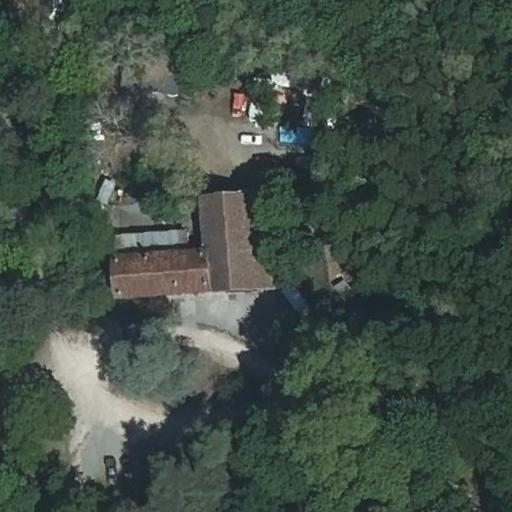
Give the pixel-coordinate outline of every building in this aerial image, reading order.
[(180,54),(145,61),(152,94),(187,86),(180,54)] [(328,76),(278,67),(276,82),(326,91),(328,76)] [(258,76),(251,120),(264,123),(272,79),(258,76)] [(115,237),(120,299),(278,287),(271,193),(183,200),(186,231),(115,237)] [(271,193),(278,287),(288,286),(281,193),(271,193)] [(302,315),(314,306),(294,282),(283,291),(302,315)]
